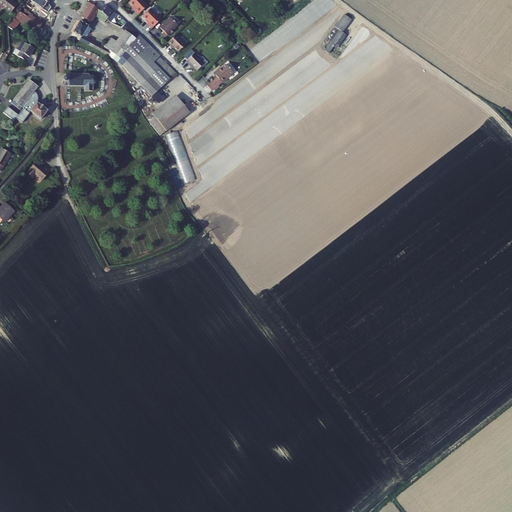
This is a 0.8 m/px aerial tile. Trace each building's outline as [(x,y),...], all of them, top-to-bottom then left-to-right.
[(17,6),(12,1),(12,0),(0,0),(0,6),(1,6),(10,14),(17,6)] [(53,9),(42,0),(30,0),(21,11),(27,16),(35,7),(46,16),(53,9)] [(149,9),(139,0),(136,0),(131,6),(136,11),(135,13),(140,18),(149,9)] [(108,18),(100,12),(99,13),(97,12),(98,11),(88,3),(85,8),(89,10),(82,20),(89,23),(93,17),(103,25),(108,18)] [(108,19),(113,12),(105,6),(100,12),(108,18),(108,19)] [(33,23),(26,17),(27,16),(21,11),(7,26),(14,30),(21,23),(26,27),(24,28),(34,37),(42,28),(34,22),(33,23)] [(162,22),(151,12),(144,19),(150,25),(149,27),(153,31),(162,22)] [(351,20),(344,15),(335,27),(339,30),(342,32),(351,20)] [(175,33),(179,28),(171,20),(161,31),(169,38),(172,36),(175,33)] [(92,42),(84,38),(89,28),(80,23),(72,39),(80,43),(81,43),(105,54),(105,55),(110,57),(112,53),(100,47),(92,43),(92,42)] [(131,68),(152,46),(132,27),(128,23),(123,28),(124,29),(115,41),(108,36),(100,47),(112,53),(123,61),(131,68)] [(346,35),(342,32),(339,30),(325,51),(329,53),(335,44),(338,46),(346,35)] [(180,54),(188,46),(178,36),(169,45),(172,49),(173,48),(180,54)] [(31,57),(35,48),(25,44),(19,58),(27,62),(30,57),(31,57)] [(152,88),(174,66),(165,58),(152,46),(131,68),(152,88)] [(206,66),(196,55),(187,64),(191,67),(192,66),(195,69),(199,73),(206,66)] [(226,62),(221,67),(218,69),(217,68),(213,72),(217,76),(207,85),(212,91),(234,71),(226,62)] [(94,86),(96,85),(97,82),(96,80),(94,78),(91,78),(89,77),(89,75),(65,74),(65,79),(62,79),(62,84),(64,84),(63,87),(85,88),(85,92),(94,92),(94,86)] [(34,92),(38,87),(29,80),(13,101),(17,105),(15,107),(20,111),(22,108),(29,99),(34,92)] [(37,94),(34,92),(29,99),(37,104),(38,100),(38,96),(37,94)] [(146,119),(160,138),(190,114),(176,96),(146,119)] [(41,122),(48,113),(37,104),(29,99),(22,108),(24,109),(19,116),(8,108),(3,113),(14,122),(16,120),(22,124),(23,122),(30,113),(41,122)] [(184,184),(194,180),(177,132),(167,135),(170,144),(171,144),(173,150),(172,151),(184,184)] [(0,173),(9,160),(0,153),(0,152),(0,173)] [(52,172),(43,166),(41,168),(31,161),(23,173),(36,182),(38,178),(45,183),(52,172)] [(175,166),(169,168),(174,180),(180,178),(175,166)] [(11,209),(2,200),(0,202),(0,217),(2,220),(11,209)]
